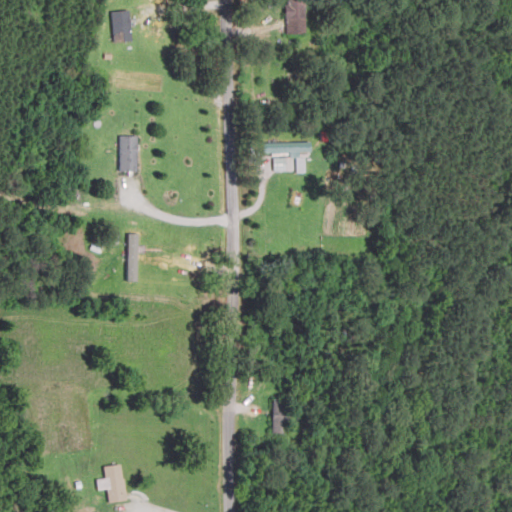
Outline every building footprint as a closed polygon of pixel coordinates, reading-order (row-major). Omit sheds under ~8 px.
[(306,0),(286,0),(287,35),(306,35),(306,0)] [(112,12),(112,42),(131,42),(131,12),(112,12)] [(120,171),(139,171),(139,136),(120,136),(120,171)] [(312,153),(312,142),(264,143),(264,153),(312,153)] [(297,183),(297,166),(279,166),(279,183),(297,183)] [(292,401),(274,401),(274,435),(292,435),(292,401)] [(104,468),(110,505),(128,502),(122,465),(104,468)]
